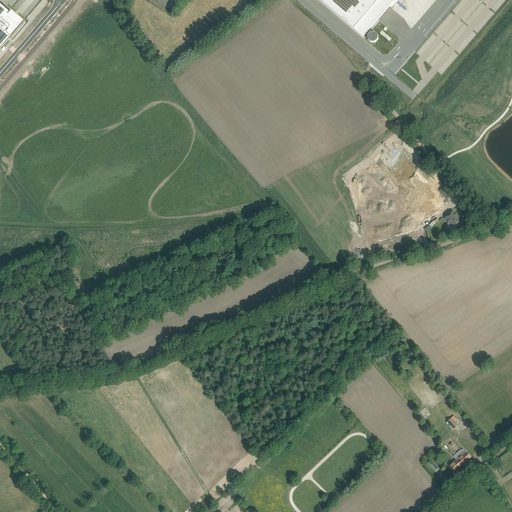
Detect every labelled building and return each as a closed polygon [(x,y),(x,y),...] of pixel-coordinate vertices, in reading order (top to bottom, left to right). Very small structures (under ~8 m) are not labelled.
[(319,0),(363,37),(389,7),(392,9),(398,0),(319,0)] [(0,48),(3,45),(8,40),(9,38),(10,39),(24,23),(10,11),(8,13),(0,5),(0,48)] [(368,37),(368,38),(368,39),(368,40),(369,41),(370,42),(371,42),(372,42),(373,42),(374,42),(375,42),(376,41),(377,41),(377,40),(378,39),(378,38),(378,37),(378,36),(377,35),(377,34),(376,33),(375,33),(374,32),(373,32),(372,32),(371,32),(370,33),(369,34),(368,35),(368,36),(368,37)] [(453,211),(445,218),(449,223),(446,225),(451,230),(453,228),(461,220),(458,217),(457,217),(455,215),(456,215),(453,211)] [(458,426),(451,418),(447,422),(454,429),(458,426)] [(471,457),(465,451),(463,448),(456,455),(458,457),(456,459),(456,460),(462,466),(471,457)] [(438,468),(431,460),(429,457),(425,460),(427,464),(434,471),(438,468)] [(454,473),(462,466),(456,460),(448,467),(454,473)]
